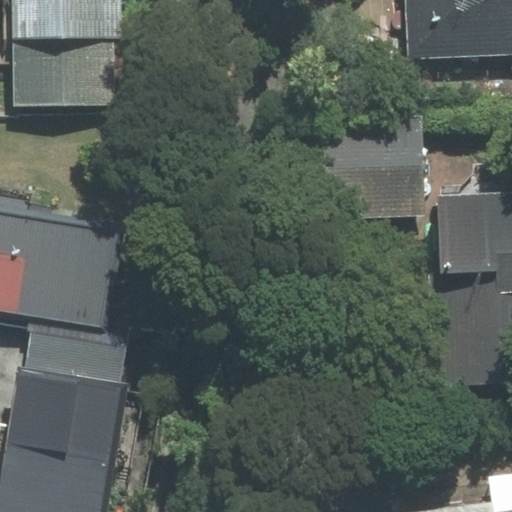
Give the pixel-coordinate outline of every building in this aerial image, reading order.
[(18,0),(20,103),(137,101),(135,0),(18,0)] [(511,0),(407,0),(411,60),(511,54),(511,0)] [(343,104),(343,206),(433,207),(433,105),(343,104)] [(511,186),(461,186),(461,261),(460,377),(511,376),(511,186)] [(0,188),(0,308),(106,328),(128,213),(0,188)] [(21,511),(135,511),(159,384),(49,364),(21,511)] [(511,511),(511,475),(412,489),(415,511),(511,511)]
